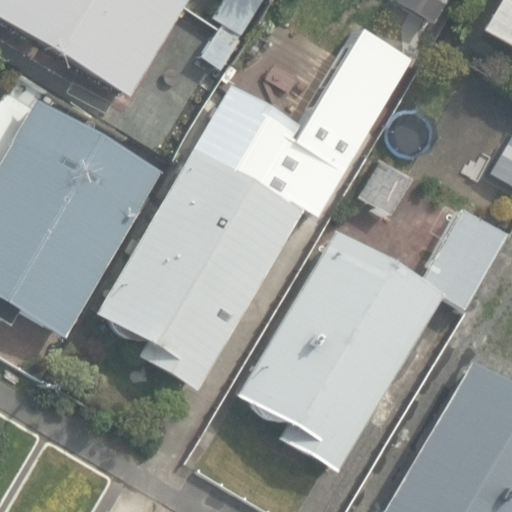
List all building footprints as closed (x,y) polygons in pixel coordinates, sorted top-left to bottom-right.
[(0,0),(0,24),(123,99),(183,0),(0,0)] [(217,72),(259,0),(218,0),(207,19),(216,25),(196,59),(217,72)] [(511,0),(489,0),(469,34),(511,58),(511,0)] [(297,131),(346,159),(394,76),(346,48),(297,131)] [(222,89),(86,316),(138,347),(131,358),(187,392),(295,213),(266,195),(298,144),(288,137),(292,131),(222,89)] [(0,148),(0,305),(58,338),(155,171),(29,98),(0,148)] [(352,197),(386,217),(406,182),(372,162),(352,197)] [(270,440),(328,474),(433,297),(459,313),(504,238),(455,209),(413,280),(327,229),(228,398),(277,427),(270,440)] [(376,511),(511,511),(511,389),(464,362),(376,511)]
